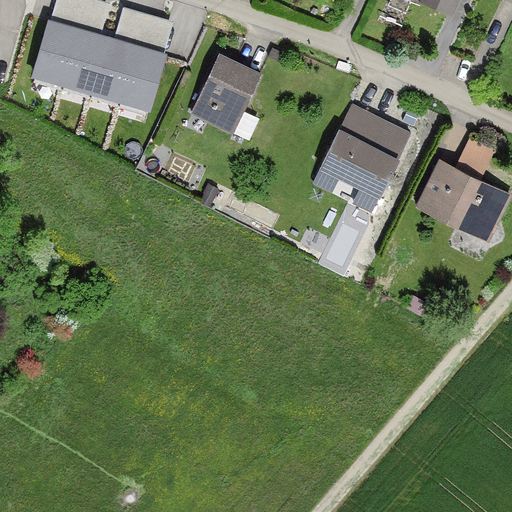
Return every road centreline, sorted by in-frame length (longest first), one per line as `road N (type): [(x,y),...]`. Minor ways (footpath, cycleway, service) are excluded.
road 1 (residential): [(194,0),(382,63),(511,128)]
road 2 (track): [(321,511),(511,279)]
